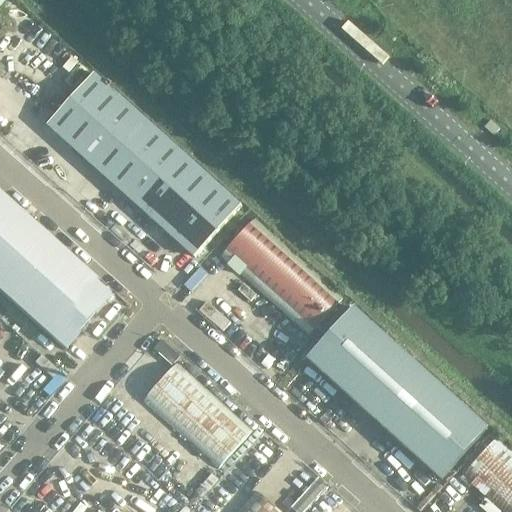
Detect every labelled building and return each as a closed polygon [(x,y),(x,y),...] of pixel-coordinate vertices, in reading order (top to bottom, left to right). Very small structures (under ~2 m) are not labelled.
[(94,75),(47,126),(195,259),(241,207),(94,75)] [(0,293),(64,351),(112,297),(0,195),(0,293)] [(343,299),(254,220),(220,258),(309,338),(343,299)] [(472,414),(345,301),(298,352),(306,359),(324,376),(425,466),(472,414)] [(178,364),(143,403),(218,470),(253,432),(178,364)] [(511,511),(511,453),(496,440),(466,475),(505,511),(511,511)] [(278,511),(255,492),(237,511),(278,511)]
